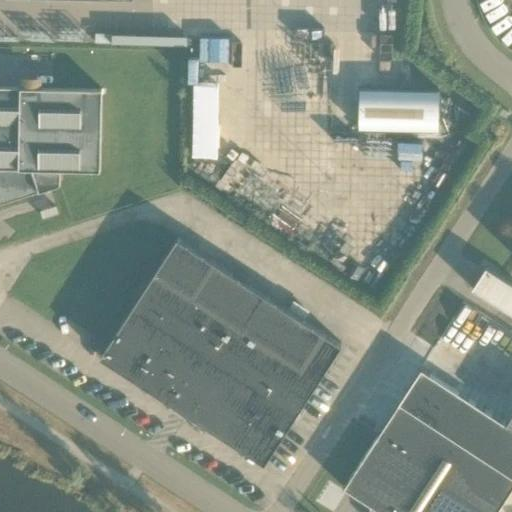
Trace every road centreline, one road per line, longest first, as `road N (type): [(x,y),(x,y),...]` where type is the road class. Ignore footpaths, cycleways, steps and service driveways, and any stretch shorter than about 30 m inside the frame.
road 1 (unclassified): [(282,511),(511,162)]
road 2 (tertiary): [(0,362),(227,511)]
